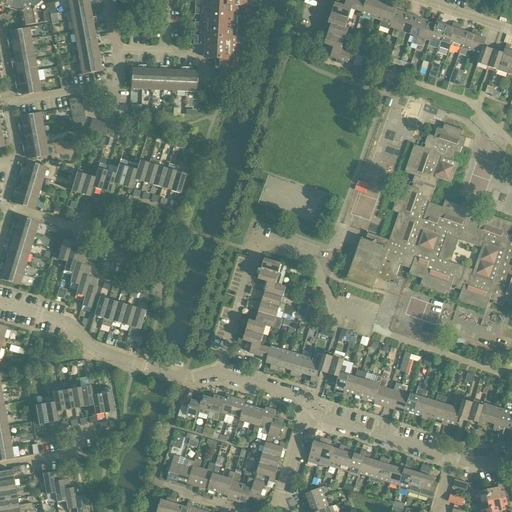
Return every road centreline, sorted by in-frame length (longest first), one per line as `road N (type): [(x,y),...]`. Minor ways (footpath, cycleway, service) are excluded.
road 1 (residential): [(219,373),(265,244),(318,263),(341,319),(372,329)]
road 2 (residential): [(15,165),(8,102),(115,83),(117,49)]
road 3 (residential): [(183,377),(93,349),(69,324),(0,303)]
road 4 (residential): [(452,458),(324,419),(311,408)]
road 5 (residential): [(140,259),(111,250),(97,234),(3,206)]
